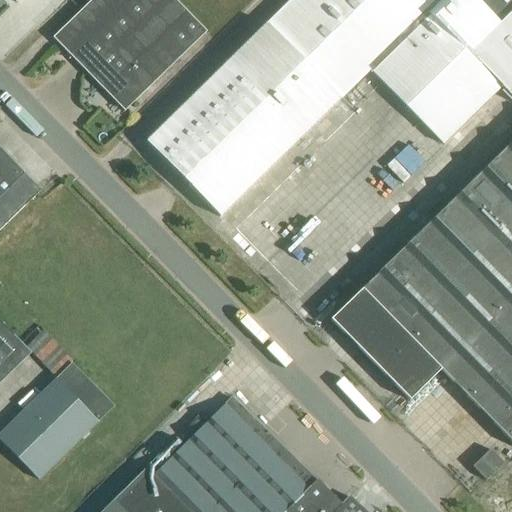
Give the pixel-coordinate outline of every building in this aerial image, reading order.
[(172,0),(92,0),(52,39),(124,113),(205,33),(172,0)] [(511,0),(291,0),(266,26),(145,144),(218,220),(339,101),(368,72),(441,146),(500,89),(511,100),(511,0)] [(511,146),(362,296),(331,327),(411,406),(441,375),(511,445),(511,146)] [(0,231),(40,193),(0,152),(0,365),(21,346),(0,324),(0,231)] [(55,381),(0,435),(0,443),(18,461),(38,482),(96,425),(97,424),(113,408),(94,389),(70,365),(55,381)] [(331,511),(339,505),(317,482),(316,483),(232,398),(225,405),(155,475),(148,468),(103,511),(331,511)] [(503,465),(489,451),(471,469),(485,483),(503,465)] [(362,511),(349,498),(341,507),(339,505),(331,511),(362,511)]
